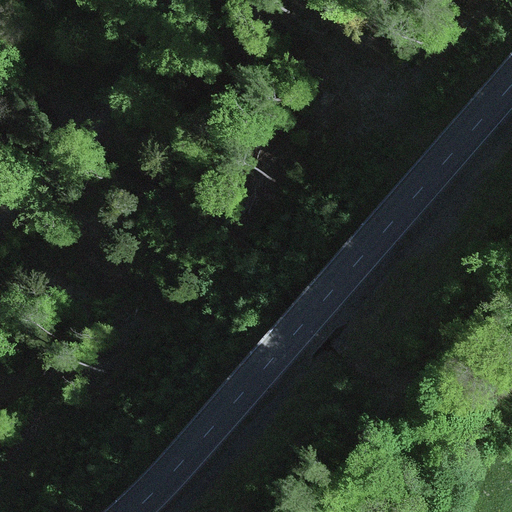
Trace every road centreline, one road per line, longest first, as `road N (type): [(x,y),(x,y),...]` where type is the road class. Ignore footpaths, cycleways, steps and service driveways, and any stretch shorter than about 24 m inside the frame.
road 1 (tertiary): [(133,511),(511,84)]
road 2 (track): [(193,0),(70,161),(0,223)]
